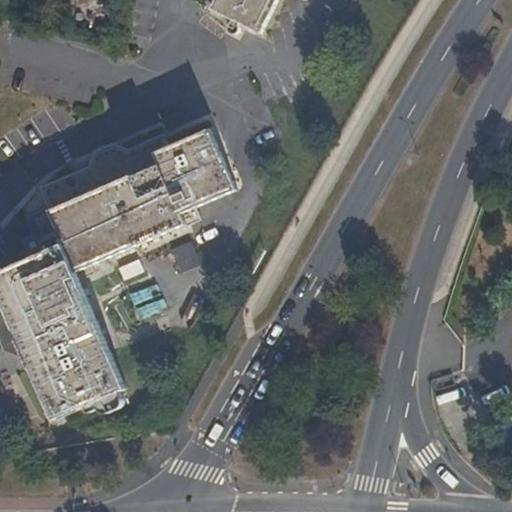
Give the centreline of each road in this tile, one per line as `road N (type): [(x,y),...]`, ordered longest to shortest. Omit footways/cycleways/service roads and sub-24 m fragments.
road 1 (secondary): [(480,0),(409,103),(265,355),(188,511)]
road 2 (secondary): [(399,381),(444,219),(511,75)]
road 3 (secondary): [(483,511),(426,453),(402,414),(399,381)]
road 4 (secondary): [(361,511),(399,381)]
